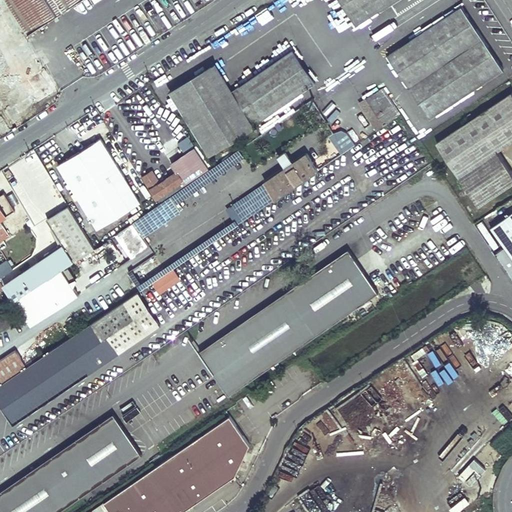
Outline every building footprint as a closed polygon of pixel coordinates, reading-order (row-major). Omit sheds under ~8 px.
[(21,34),(79,0),(0,0),(0,96),(43,71),(21,34)] [(341,0),(356,24),(393,0),(341,0)] [(463,6),(389,55),(430,117),(504,68),(463,6)] [(302,43),(293,49),(316,82),(324,76),(302,43)] [(232,91),(216,64),(171,92),(210,155),(255,127),(253,125),(316,82),(293,49),(232,91)] [(30,83),(41,99),(55,90),(44,74),(30,83)] [(383,88),(361,102),(362,104),(384,89),(383,88)] [(384,89),(362,104),(379,129),(401,115),(384,89)] [(511,93),(438,141),(479,204),(511,182),(511,172),(497,150),(511,140),(511,93)] [(15,105),(19,113),(30,107),(26,99),(15,105)] [(341,154),(355,144),(343,126),(329,136),(341,154)] [(352,132),(357,142),(367,137),(361,127),(352,132)] [(101,138),(59,164),(97,227),(140,202),(101,138)] [(278,155),(286,167),(293,162),(285,150),(278,155)] [(286,167),(265,181),(268,187),(276,199),(319,170),(307,153),(293,162),(286,167)] [(160,181),(153,170),(143,177),(157,198),(186,180),(179,169),(160,181)] [(247,218),(276,199),(268,187),(239,206),(247,218)] [(0,241),(10,235),(0,219),(16,210),(5,193),(0,195),(0,241)] [(171,197),(145,214),(154,228),(180,211),(171,197)] [(69,204),(47,219),(62,243),(44,254),(46,256),(5,284),(14,298),(56,270),(57,271),(73,260),(75,262),(80,258),(94,249),(95,248),(69,204)] [(511,259),(503,266),(511,279),(511,212),(491,227),(511,258),(511,259)] [(145,214),(133,223),(142,236),(154,228),(145,214)] [(142,236),(133,223),(120,231),(136,254),(149,245),(142,236)] [(200,350),(230,394),(379,292),(350,248),(200,350)] [(94,249),(80,258),(88,271),(94,267),(93,264),(101,259),(94,249)] [(8,260),(0,264),(0,277),(13,269),(8,260)] [(53,276),(16,301),(25,315),(62,290),(53,276)] [(28,366),(0,385),(0,432),(161,324),(139,292),(28,366)] [(0,332),(13,324),(4,312),(0,315),(0,332)] [(0,385),(28,366),(16,350),(0,360),(0,385)] [(0,511),(57,511),(142,454),(114,412),(0,490),(0,511)] [(230,414),(87,511),(103,511),(109,508),(112,511),(181,511),(236,474),(251,443),(230,414)] [(469,485),(485,468),(473,458),(458,475),(469,485)]
